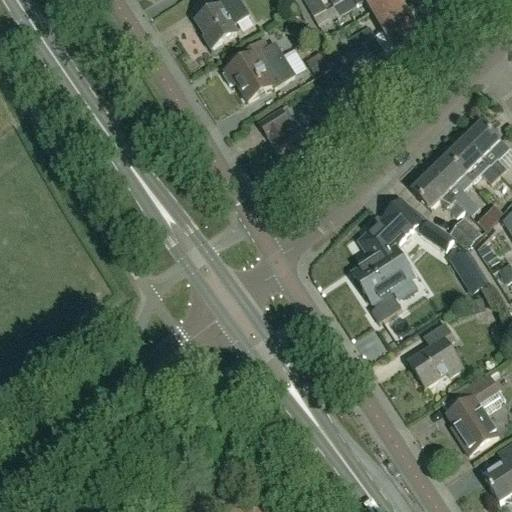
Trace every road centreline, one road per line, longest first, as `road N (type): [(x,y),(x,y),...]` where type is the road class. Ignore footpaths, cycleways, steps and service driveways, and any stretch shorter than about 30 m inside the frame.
road 1 (secondary): [(229,303),(16,0)]
road 2 (residential): [(276,263),(113,0)]
road 3 (residential): [(0,504),(229,303)]
road 4 (residential): [(437,511),(276,263)]
road 5 (residential): [(276,263),(485,60)]
road 6 (secondary): [(379,511),(229,303)]
